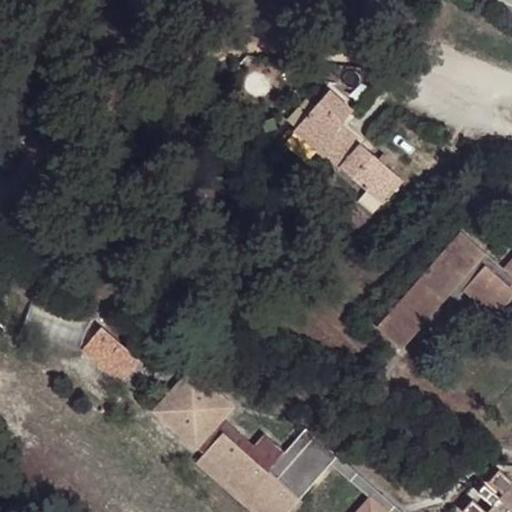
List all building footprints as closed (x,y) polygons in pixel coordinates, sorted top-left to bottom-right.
[(332,97),(295,139),(340,179),(343,176),(385,214),(407,191),(364,153),(361,156),(340,137),(356,119),(332,97)] [(431,260),(374,325),(399,347),(412,333),(423,342),(461,302),(456,295),(460,291),(491,317),(511,293),(511,292),(507,288),(483,267),(489,260),(457,231),(431,260)] [(511,256),(500,270),(511,279),(511,256)] [(489,260),(483,267),(507,288),(511,281),(511,279),(500,270),(489,260)] [(76,313),(65,325),(78,337),(89,325),(76,313)] [(102,327),(86,345),(110,366),(107,370),(121,383),(141,360),(102,327)] [(86,345),(82,349),(107,370),(110,366),(86,345)] [(191,367),(153,411),(197,450),(198,449),(204,454),(198,460),(258,511),(285,511),(297,498),(268,471),(274,464),(283,473),(308,442),(300,434),(285,451),(264,433),(254,445),(225,419),(236,406),(191,367)] [(274,464),(268,471),(297,498),(329,463),(335,455),(306,428),(300,434),(308,442),(283,473),(274,464)] [(401,511),(335,455),(329,463),(366,496),(386,511),(401,511)] [(511,511),(511,482),(494,504),(487,511),(511,511)] [(386,511),(366,496),(352,511),(386,511)]
